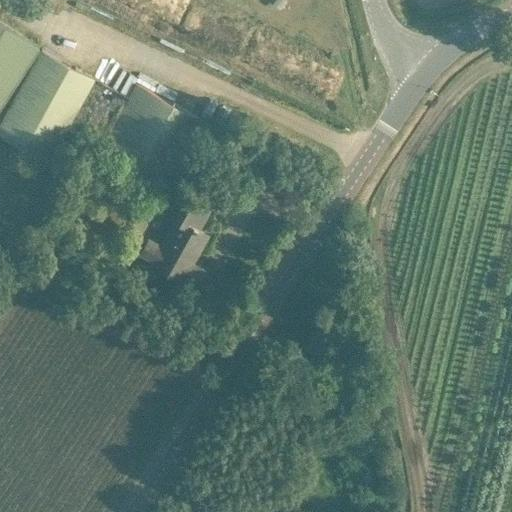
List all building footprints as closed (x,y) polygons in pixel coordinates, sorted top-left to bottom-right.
[(0,105),(28,63),(39,46),(0,20),(0,105)] [(128,97),(42,48),(0,122),(0,134),(47,161),(62,133),(167,191),(206,122),(136,83),(128,97)] [(161,211),(176,219),(161,246),(149,239),(141,253),(153,259),(152,262),(181,279),(183,276),(194,283),(193,285),(194,285),(204,268),(202,267),(202,269),(188,262),(196,249),(200,252),(200,251),(198,249),(206,235),(208,237),(209,236),(197,229),(208,209),(210,210),(211,209),(193,199),(174,188),(161,211)] [(303,345),(320,356),(327,361),(348,327),(342,323),(325,312),(303,345)] [(273,391),(285,399),(297,381),(284,373),(273,391)]
